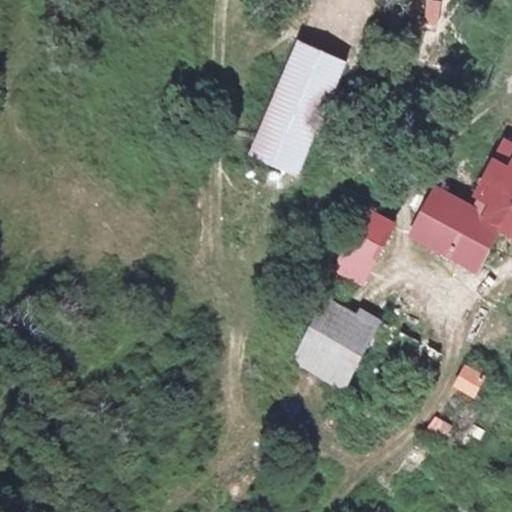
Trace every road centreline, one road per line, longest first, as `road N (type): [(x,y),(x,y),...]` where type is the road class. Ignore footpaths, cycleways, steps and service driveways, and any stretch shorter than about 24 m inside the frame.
road 1 (track): [(209,0),(210,232),(232,414),(249,428),(366,456),(401,443),(436,385),(450,338),(449,291)]
road 2 (track): [(406,0),(398,47),(397,249),(406,274),(449,291),(511,269)]
